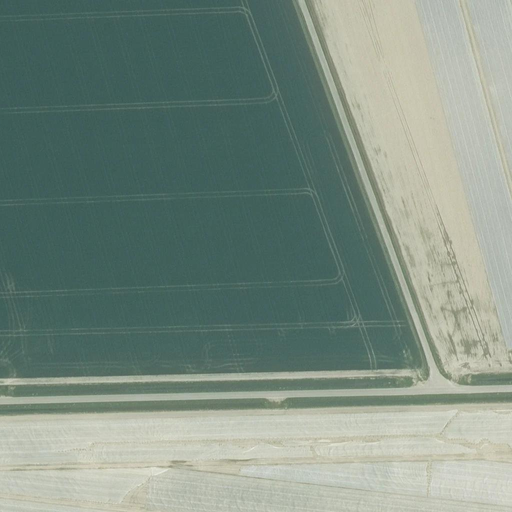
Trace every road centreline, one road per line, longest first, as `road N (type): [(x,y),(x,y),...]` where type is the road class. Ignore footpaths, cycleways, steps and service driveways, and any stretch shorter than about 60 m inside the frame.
road 1 (unclassified): [(0,402),(511,390)]
road 2 (track): [(441,391),(300,0)]
